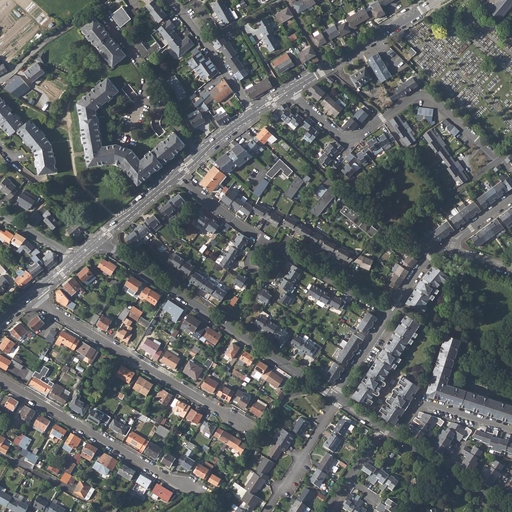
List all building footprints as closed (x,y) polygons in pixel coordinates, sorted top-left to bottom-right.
[(167,16),(153,0),(151,2),(147,5),(152,11),(150,12),(159,23),(167,16)] [(228,8),(223,0),(218,0),(212,3),(215,8),(216,10),(215,11),(217,15),(228,8)] [(299,13),(307,8),(302,0),(300,0),(296,2),(295,0),(292,2),(299,13)] [(511,0),(487,0),(488,0),(482,8),(498,21),(511,2),(511,0)] [(121,5),(110,14),(120,26),(126,21),(131,18),(121,5)] [(376,19),(385,14),(382,7),(380,5),(367,12),(371,19),(375,17),(376,19)] [(293,16),(288,7),(275,15),(280,24),(293,16)] [(235,19),(228,8),(217,15),(219,19),(221,18),(222,21),(224,25),(235,19)] [(368,21),(371,19),(367,12),(365,8),(356,13),(361,22),(367,19),(368,21)] [(355,25),(361,22),(356,13),(347,18),(349,20),(354,29),(357,27),(355,25)] [(95,48),(100,55),(105,60),(110,66),(125,54),(111,37),(109,38),(106,35),(108,33),(94,16),(79,28),(84,34),(89,40),(93,45),(94,45),(96,48),(95,48)] [(257,23),(262,30),(261,32),(264,37),(272,32),(274,31),(267,17),(257,23)] [(163,36),(168,43),(173,39),(178,35),(172,29),(175,26),(170,20),(167,22),(166,22),(158,29),(163,35),(163,36)] [(342,36),(354,29),(349,20),(337,27),(342,36)] [(130,26),(126,21),(120,26),(124,31),(130,26)] [(338,38),(342,36),(337,27),(335,25),(326,30),(328,32),(332,39),(337,36),(338,38)] [(265,42),(268,46),(267,48),(270,51),(271,52),(279,46),(276,41),(276,39),(272,32),(264,37),(262,38),(264,42),(265,42)] [(328,44),(333,41),(332,39),(328,32),(323,35),(322,33),(313,38),(318,47),(327,41),(328,44)] [(218,48),(226,42),(228,41),(230,40),(226,34),(213,42),(216,46),(214,47),(216,50),(218,48)] [(167,43),(178,56),(183,51),(184,51),(185,52),(194,45),(187,36),(182,40),(180,42),(179,40),(180,38),(178,35),(173,39),(168,43),(167,43)] [(143,58),(146,55),(149,58),(151,57),(162,48),(157,42),(148,49),(142,43),(143,42),(140,38),(133,44),(143,58)] [(233,47),(228,41),(226,42),(218,48),(220,52),(222,50),(224,53),(233,47)] [(316,55),(311,46),(297,54),(302,63),(316,55)] [(235,55),(237,54),(233,47),(224,53),(226,57),(224,58),(226,61),(235,55)] [(411,47),(407,51),(413,56),(416,53),(411,47)] [(44,50),(34,58),(44,63),(44,50)] [(208,75),(217,68),(210,60),(208,57),(206,59),(200,51),(187,61),(193,68),(194,67),(200,75),(202,76),(205,77),(208,75)] [(273,62),(280,73),(294,65),(287,53),(273,62)] [(378,53),(367,59),(381,83),(392,76),(378,53)] [(229,64),(231,67),(240,61),(235,55),(226,61),(225,62),(227,65),(229,64)] [(243,68),(244,67),(240,61),(231,67),(233,70),(231,72),(233,75),(243,68)] [(24,72),(32,82),(44,72),(37,63),(24,72)] [(240,80),(248,74),(243,68),(233,75),(235,78),(237,76),(240,80)] [(365,68),(350,77),(357,87),(372,78),(365,68)] [(176,74),(167,80),(180,101),(189,95),(176,74)] [(388,94),(392,101),(399,97),(400,98),(409,92),(418,86),(417,85),(424,80),(417,74),(388,94)] [(4,87),(19,98),(32,90),(18,75),(4,87)] [(274,88),(268,78),(260,82),(266,90),(268,89),(269,91),(274,88)] [(91,165),(105,162),(113,160),(116,161),(119,162),(125,169),(138,185),(147,177),(145,174),(147,172),(150,175),(156,170),(161,165),(168,159),(174,155),(185,145),(175,132),(141,161),(131,150),(131,152),(126,150),(126,152),(120,150),(121,149),(116,147),(117,146),(102,148),(95,112),(98,110),(96,108),(99,105),(101,107),(118,93),(107,79),(100,85),(95,89),(89,94),(91,96),(87,99),(86,97),(78,104),(77,110),(78,118),(80,117),(82,126),(80,127),(82,138),(83,145),(84,148),(86,148),(86,150),(88,149),(89,153),(85,153),(87,162),(89,162),(91,163),(91,165)] [(225,80),(217,86),(225,97),(232,91),(225,80)] [(262,93),(266,90),(260,82),(253,86),(260,96),(263,95),(262,93)] [(316,84),(308,89),(313,93),(312,95),(318,101),(325,93),(316,84)] [(194,104),(196,107),(197,106),(201,103),(203,101),(210,93),(218,102),(225,97),(217,86),(209,91),(208,90),(194,104)] [(260,96),(253,86),(247,89),(246,90),(251,99),(255,96),(256,98),(260,96)] [(0,95),(0,124),(4,130),(6,129),(8,133),(8,134),(16,128),(30,146),(32,149),(33,149),(35,151),(36,155),(35,156),(38,175),(49,173),(55,172),(54,168),(53,162),(52,156),(51,148),(46,142),(48,141),(43,135),(39,130),(33,121),(32,122),(30,119),(29,118),(22,124),(13,112),(12,112),(10,109),(0,95)] [(209,109),(205,104),(213,99),(210,95),(203,101),(201,103),(207,111),(209,109)] [(328,95),(321,103),(325,106),(326,107),(324,109),(327,112),(335,102),(328,95)] [(331,112),(332,113),(336,116),(343,108),(335,102),(327,112),(330,114),(331,112)] [(197,106),(198,109),(200,112),(189,118),(195,127),(210,119),(206,112),(201,103),(197,106)] [(220,115),(226,111),(222,106),(216,109),(219,113),(220,115)] [(361,108),(354,115),(356,117),(362,122),(371,111),(365,106),(362,109),(361,108)] [(187,115),(189,118),(200,112),(198,109),(187,115)] [(294,116),(287,109),(285,111),(283,113),(282,115),(278,112),(277,111),(272,117),(276,121),(280,117),(287,123),(289,121),(294,116)] [(214,116),(220,126),(225,122),(231,118),(226,111),(220,115),(219,113),(214,116)] [(294,116),(289,121),(296,127),(300,123),(301,122),(303,119),(297,113),(294,116)] [(398,115),(390,121),(398,133),(409,126),(406,121),(403,123),(398,115)] [(302,123),(301,124),(304,127),(311,119),(308,116),(302,123)] [(351,118),(345,124),(350,128),(353,131),(356,127),(358,124),(359,125),(362,122),(356,117),(353,120),(351,118)] [(311,119),(304,127),(307,130),(309,128),(314,122),(311,119)] [(287,123),(294,130),(296,127),(289,121),(287,123)] [(409,126),(398,133),(407,146),(416,140),(415,139),(410,132),(412,130),(409,126)] [(265,127),(256,137),(262,143),(264,144),(269,138),(273,135),(265,127)] [(309,131),(305,135),(303,137),(310,143),(312,141),(319,133),(312,127),(310,129),(309,131)] [(426,140),(432,148),(442,140),(439,136),(437,137),(432,131),(431,129),(425,134),(428,139),(426,140)] [(390,132),(387,135),(388,137),(392,142),(395,140),(390,132)] [(384,134),(376,139),(381,146),(382,147),(390,142),(387,138),(385,136),(384,134)] [(252,139),(244,148),(252,156),(260,147),(259,146),(262,143),(256,137),(253,140),(252,139)] [(374,137),(367,142),(368,145),(370,146),(373,151),(375,155),(383,149),(382,147),(381,146),(376,139),(374,137)] [(283,140),(280,144),(287,151),(291,147),(283,140)] [(449,154),(444,146),(446,145),(442,140),(432,148),(438,156),(440,154),(443,159),(449,154)] [(337,142),(334,145),(335,145),(336,147),(341,151),(344,148),(337,142)] [(253,156),(252,156),(244,148),(238,143),(230,150),(231,151),(228,153),(227,152),(215,162),(229,173),(238,165),(239,167),(253,156)] [(330,143),(323,150),(331,157),(337,150),(335,148),(333,147),(330,143)] [(366,145),(363,147),(364,149),(369,156),(372,153),(368,148),(367,146),(366,145)] [(364,149),(356,154),(358,157),(359,159),(363,163),(370,158),(369,156),(364,149)] [(324,153),(317,160),(325,167),(331,160),(324,153)] [(350,153),(348,156),(355,163),(358,160),(356,158),(350,153)] [(444,165),(450,173),(461,165),(457,161),(455,162),(449,154),(443,159),(446,163),(444,165)] [(348,156),(345,159),(351,164),(353,165),(353,166),(355,163),(348,156)] [(287,177),(293,171),(280,159),(277,161),(268,171),(266,174),(272,178),(281,168),(284,171),(282,172),(287,177)] [(123,170),(125,169),(119,162),(116,161),(113,160),(105,162),(106,164),(114,162),(118,163),(123,170)] [(337,162),(331,169),(334,171),(340,165),(337,162)] [(347,163),(341,170),(349,178),(355,170),(351,167),(350,165),(347,163)] [(450,173),(456,180),(458,179),(461,184),(468,179),(462,171),(464,169),(461,165),(450,173)] [(214,166),(207,174),(219,184),(225,175),(214,166)] [(207,174),(200,182),(212,192),(215,188),(219,184),(207,174)] [(219,184),(220,185),(227,176),(225,175),(219,184)] [(288,197),(291,199),(304,181),(297,175),(283,194),(288,197)] [(501,175),(498,176),(501,181),(509,190),(511,187),(511,180),(511,179),(509,176),(505,179),(502,175),(501,175)] [(6,198),(10,201),(17,192),(14,190),(15,188),(9,183),(10,182),(5,178),(0,184),(0,186),(2,187),(0,189),(0,191),(3,194),(5,194),(8,196),(6,198)] [(253,193),(259,198),(269,182),(263,178),(253,193)] [(501,181),(493,187),(500,197),(503,194),(509,190),(501,181)] [(322,185),(316,192),(321,197),(327,190),(322,185)] [(321,197),(309,211),(317,217),(337,193),(330,186),(327,190),(321,197)] [(493,187),(485,192),(493,202),(496,200),(500,197),(493,187)] [(250,213),(253,207),(245,201),(244,202),(240,199),(241,198),(237,195),(238,193),(234,190),(233,192),(229,189),(223,197),(231,203),(234,206),(233,207),(243,215),(244,213),(248,216),(250,213)] [(35,201),(35,200),(26,195),(27,192),(25,190),(23,193),(22,192),(17,200),(20,202),(19,204),(28,210),(30,207),(31,208),(35,201)] [(37,198),(27,192),(26,195),(35,200),(37,198)] [(493,202),(485,192),(477,199),(484,208),(493,202)] [(174,195),(171,198),(168,201),(169,202),(174,208),(177,206),(178,207),(185,202),(179,194),(175,196),(174,195)] [(229,205),(231,203),(223,197),(221,199),(229,205)] [(474,201),(466,206),(474,216),(477,214),(481,211),(474,201)] [(169,216),(176,210),(174,208),(169,202),(165,205),(164,203),(161,206),(161,207),(158,209),(164,216),(167,214),(169,216)] [(253,207),(250,213),(255,215),(257,213),(266,218),(270,211),(271,208),(268,206),(266,208),(263,206),(262,207),(256,204),(253,207)] [(340,211),(371,237),(378,231),(372,226),(372,225),(369,222),(368,223),(361,217),(362,216),(359,214),(359,215),(357,214),(358,212),(357,211),(356,213),(350,208),(350,209),(345,205),(340,211)] [(474,216),(466,206),(459,212),(466,222),(469,220),(474,216)] [(44,219),(53,230),(59,224),(50,213),(51,213),(47,210),(42,214),(46,218),(44,219)] [(511,217),(507,210),(504,213),(499,216),(501,219),(506,225),(506,226),(511,221),(511,217)] [(202,213),(199,211),(194,218),(197,220),(195,222),(202,227),(204,225),(209,219),(202,214),(202,213)] [(266,218),(265,219),(269,221),(270,219),(273,221),(272,222),(271,224),(277,227),(279,223),(280,220),(283,216),(277,214),(270,211),(266,218)] [(29,222),(35,226),(43,217),(38,212),(29,222)] [(459,212),(450,218),(457,228),(466,222),(459,212)] [(149,216),(146,218),(146,219),(143,222),(144,223),(151,231),(153,228),(160,223),(154,214),(150,217),(149,216)] [(281,224),(280,225),(286,228),(287,225),(296,230),(300,223),(293,219),(292,220),(286,216),(283,221),(281,224)] [(206,229),(213,234),(215,232),(220,226),(216,223),(217,222),(214,219),(213,220),(210,217),(209,219),(204,225),(207,227),(206,229)] [(488,224),(495,234),(503,228),(503,227),(498,221),(496,218),(488,224)] [(74,237),(75,239),(80,234),(79,233),(86,228),(78,221),(67,230),(73,238),(74,237)] [(440,226),(447,236),(450,234),(455,230),(447,221),(440,226)] [(136,228),(133,230),(134,231),(141,239),(144,237),(146,240),(153,234),(151,231),(144,223),(137,228),(136,228)] [(153,228),(156,231),(163,225),(160,223),(153,228)] [(296,230),(296,231),(299,233),(300,232),(303,234),(303,235),(302,237),(307,239),(313,229),(308,226),(307,227),(300,223),(296,230)] [(53,230),(58,235),(64,229),(59,224),(53,230)] [(479,231),(486,240),(495,234),(488,224),(485,227),(479,231)] [(447,236),(440,226),(432,232),(439,242),(442,239),(447,236)] [(0,229),(0,238),(2,240),(4,238),(8,242),(13,235),(6,230),(4,233),(0,229)] [(317,241),(316,242),(320,245),(320,244),(321,242),(324,237),(317,233),(318,232),(313,229),(307,239),(312,242),(313,241),(314,239),(317,241)] [(124,238),(131,247),(134,245),(141,239),(134,231),(131,234),(130,232),(126,235),(127,236),(124,238)] [(479,231),(474,235),(471,237),(478,247),(486,240),(479,231)] [(439,242),(432,232),(423,239),(421,240),(431,248),(439,242)] [(21,246),(26,239),(16,233),(11,240),(21,246)] [(238,235),(233,243),(235,245),(242,249),(244,245),(246,246),(248,243),(247,242),(249,239),(242,234),(240,237),(238,235)] [(35,255),(41,251),(37,248),(36,249),(29,242),(26,239),(21,246),(17,251),(19,253),(24,248),(31,254),(32,253),(34,255),(35,255)] [(137,248),(144,242),(143,242),(141,239),(134,245),(137,248)] [(322,246),(320,249),(325,252),(327,249),(336,254),(339,248),(340,247),(333,243),(332,243),(325,240),(323,243),(322,246)] [(393,240),(387,246),(390,249),(395,243),(393,240)] [(231,246),(226,254),(228,255),(235,259),(239,252),(240,253),(242,250),(242,249),(235,245),(233,247),(231,246)] [(336,254),(334,257),(339,260),(341,257),(350,262),(359,253),(355,251),(354,254),(347,250),(346,251),(339,248),(336,254)] [(162,264),(169,253),(166,250),(156,257),(162,264)] [(51,251),(44,257),(43,258),(45,260),(42,263),(45,266),(48,270),(57,262),(57,254),(51,251)] [(172,255),(167,262),(170,264),(171,264),(178,268),(182,262),(184,259),(176,254),(175,257),(172,255)] [(216,262),(219,264),(227,269),(227,270),(232,263),(233,263),(235,260),(235,259),(228,255),(226,254),(223,257),(220,255),(216,262)] [(410,254),(404,261),(405,261),(411,267),(412,267),(417,260),(410,254)] [(42,263),(35,255),(34,255),(30,258),(35,264),(28,269),(34,276),(45,266),(42,263)] [(373,260),(360,255),(354,261),(361,264),(360,266),(369,270),(373,260)] [(98,267),(110,275),(116,266),(113,263),(112,265),(103,259),(98,267)] [(178,268),(178,269),(181,271),(181,270),(189,275),(194,266),(187,261),(185,264),(182,262),(178,268)] [(396,273),(404,278),(408,271),(411,267),(405,261),(402,266),(396,263),(392,270),(396,273)] [(291,268),(286,276),(293,280),(295,281),(302,270),(292,264),(290,268),(291,268)] [(434,292),(436,288),(442,281),(445,284),(450,278),(434,264),(431,267),(434,270),(428,276),(426,274),(423,277),(424,278),(422,281),(421,280),(416,287),(418,288),(416,290),(414,289),(412,293),(415,295),(411,301),(408,299),(405,303),(424,313),(428,307),(425,306),(430,298),(432,294),(434,292)] [(78,274),(87,285),(96,278),(87,266),(78,274)] [(14,280),(21,287),(33,277),(29,272),(26,270),(24,271),(21,268),(16,272),(19,275),(14,280)] [(195,272),(189,281),(192,283),(193,283),(200,287),(204,281),(206,278),(195,272)] [(392,281),(389,286),(397,289),(404,278),(396,273),(391,280),(392,281)] [(0,292),(1,292),(0,291),(10,283),(2,274),(0,276),(0,292)] [(233,283),(241,288),(242,286),(245,288),(250,280),(247,278),(247,277),(244,275),(243,277),(239,274),(233,283)] [(203,289),(210,294),(216,285),(213,283),(215,280),(208,275),(206,278),(204,281),(200,287),(200,288),(203,290),(203,289)] [(292,285),(293,284),(291,283),(293,280),(286,276),(285,275),(283,278),(282,278),(280,281),(282,282),(279,286),(284,289),(288,292),(292,285)] [(125,285),(136,292),(142,283),(131,276),(125,285)] [(64,286),(71,295),(78,290),(80,292),(83,289),(73,278),(64,286)] [(110,283),(117,288),(120,284),(115,280),(114,281),(112,280),(110,283)] [(323,291),(324,290),(321,288),(320,289),(313,284),(307,293),(315,298),(316,296),(319,297),(323,291)] [(210,294),(210,295),(213,297),(214,296),(221,301),(227,292),(216,285),(210,294)] [(258,299),(266,304),(270,299),(272,295),(268,293),(269,292),(265,289),(265,290),(262,288),(257,295),(260,297),(258,299)] [(146,298),(155,304),(161,295),(152,289),(146,298)] [(288,292),(284,289),(282,292),(282,293),(278,300),(287,306),(293,295),(291,294),(288,292)] [(58,301),(73,310),(76,304),(69,300),(60,290),(57,292),(58,301)] [(330,304),(335,296),(331,294),(331,295),(323,291),(319,297),(316,303),(323,307),(325,304),(326,304),(327,302),(330,304)] [(103,301),(107,304),(111,298),(112,297),(107,295),(103,301)] [(235,296),(228,307),(231,309),(238,298),(235,296)] [(329,305),(337,310),(338,308),(341,309),(346,302),(343,300),(343,299),(339,297),(338,298),(335,296),(330,304),(329,305)] [(103,301),(96,313),(100,316),(107,304),(103,301)] [(168,302),(163,309),(167,311),(174,316),(180,308),(172,302),(171,303),(168,302)] [(131,310),(139,315),(142,311),(133,306),(131,310)] [(119,318),(124,321),(128,315),(131,310),(125,307),(119,318)] [(128,315),(149,327),(149,326),(151,323),(139,315),(131,310),(128,315)] [(154,319),(142,311),(139,315),(151,323),(154,319)] [(259,314),(267,319),(269,317),(269,315),(262,311),(259,314)] [(368,311),(362,319),(373,326),(374,323),(378,318),(368,311)] [(91,321),(95,323),(100,316),(96,313),(91,321)] [(259,314),(254,323),(261,328),(261,329),(264,331),(264,330),(269,323),(270,321),(267,319),(259,314)] [(29,324),(35,331),(44,323),(38,315),(29,324)] [(98,325),(106,330),(112,320),(105,317),(103,315),(98,325)] [(183,324),(191,329),(194,331),(192,335),(198,339),(201,335),(205,329),(198,325),(201,321),(194,317),(193,318),(188,315),(183,324)] [(398,357),(408,342),(410,339),(413,335),(415,332),(421,323),(408,316),(406,319),(403,318),(401,321),(402,322),(401,325),(399,324),(395,331),(396,331),(394,334),(393,333),(391,337),(393,339),(389,344),(387,343),(385,346),(386,347),(384,350),(383,349),(378,356),(380,356),(378,359),(376,358),(374,362),(377,364),(373,370),(370,368),(366,375),(368,376),(365,382),(362,380),(358,387),(360,389),(358,392),(356,390),(352,396),(366,406),(368,403),(371,405),(373,401),(371,399),(375,394),(377,395),(378,395),(379,394),(379,392),(378,392),(382,385),(383,385),(385,385),(385,382),(383,381),(392,367),(394,363),(396,360),(398,357)] [(357,327),(367,334),(369,331),(373,326),(362,319),(357,327)] [(269,323),(264,330),(272,335),(271,335),(274,337),(275,337),(279,330),(276,328),(278,326),(277,325),(270,321),(269,323)] [(15,335),(18,340),(25,335),(26,336),(30,338),(32,335),(27,332),(20,324),(10,332),(14,336),(15,335)] [(201,335),(216,345),(222,335),(207,325),(205,329),(201,335)] [(279,330),(275,337),(282,341),(282,342),(285,344),(291,335),(280,328),(279,330)] [(172,336),(175,338),(180,331),(176,329),(172,336)] [(55,338),(54,338),(56,335),(50,332),(46,340),(52,343),(55,338)] [(61,342),(74,350),(80,340),(68,334),(68,335),(62,332),(55,343),(59,346),(61,342)] [(353,333),(347,342),(357,349),(360,345),(363,340),(353,333)] [(296,334),(291,343),(298,347),(297,348),(300,350),(301,349),(305,343),(302,341),(304,339),(296,334)] [(428,396),(511,422),(511,404),(505,403),(502,402),(488,397),(487,398),(484,397),(485,396),(477,393),(477,394),(473,393),(474,392),(459,388),(455,387),(456,387),(447,384),(449,379),(448,379),(449,376),(450,376),(455,361),(454,361),(455,358),(456,358),(458,350),(457,350),(458,347),(459,347),(462,339),(445,334),(427,392),(428,396)] [(0,345),(0,348),(8,354),(15,343),(6,337),(0,345)] [(160,346),(159,345),(153,341),(147,338),(141,348),(154,355),(160,346)] [(305,343),(301,349),(300,350),(298,353),(302,356),(303,355),(305,352),(308,354),(308,355),(311,357),(311,356),(316,349),(319,345),(308,338),(307,341),(305,343)] [(82,353),(79,358),(91,365),(99,352),(82,342),(77,350),(82,353)] [(195,350),(199,353),(201,349),(197,346),(198,343),(197,342),(194,346),(193,349),(195,350)] [(225,354),(232,359),(240,347),(233,342),(225,354)] [(342,350),(352,357),(354,354),(357,349),(347,342),(342,350)] [(311,357),(314,359),(319,352),(322,347),(319,345),(316,349),(311,356),(311,357)] [(161,361),(175,369),(182,357),(179,355),(179,354),(171,349),(170,352),(167,350),(161,361)] [(336,359),(346,366),(348,363),(352,357),(342,350),(336,359)] [(245,351),(240,358),(237,363),(242,365),(243,365),(245,362),(250,365),(255,357),(245,351)] [(10,363),(21,370),(23,366),(21,364),(12,359),(10,361),(0,354),(0,365),(6,369),(10,363)] [(12,359),(21,364),(23,361),(14,356),(12,359)] [(205,365),(210,368),(212,365),(214,362),(208,359),(205,365)] [(225,367),(228,370),(236,362),(233,359),(225,367)] [(184,371),(197,378),(203,368),(190,360),(184,371)] [(255,369),(262,374),(268,366),(260,360),(255,369)] [(329,370),(339,376),(341,373),(344,369),(334,362),(329,370)] [(116,375),(129,383),(134,373),(121,365),(116,375)] [(48,384),(41,380),(43,376),(44,376),(49,369),(44,366),(40,373),(35,371),(34,373),(32,376),(34,377),(30,384),(43,391),(45,389),(51,393),(56,384),(50,381),(48,384)] [(339,376),(329,370),(326,368),(322,374),(325,376),(324,378),(334,385),(339,376)] [(26,378),(29,380),(32,376),(34,373),(30,370),(26,378)] [(244,375),(236,370),(233,374),(244,381),(248,375),(245,374),(244,375)] [(266,380),(278,388),(283,379),(272,371),(266,380)] [(72,389),(75,391),(83,378),(79,376),(72,389)] [(133,387),(147,395),(154,384),(140,376),(133,387)] [(202,386),(213,393),(219,383),(207,376),(202,386)] [(401,384),(397,390),(395,389),(393,389),(392,390),(393,392),(389,398),(388,398),(387,399),(386,401),(389,403),(385,409),(382,407),(379,410),(382,412),(380,415),(395,425),(399,418),(397,417),(399,414),(402,416),(406,409),(403,407),(407,401),(410,403),(414,396),(411,395),(413,392),(415,393),(420,387),(418,386),(419,384),(410,379),(410,380),(405,377),(403,380),(400,378),(398,382),(401,384)] [(49,395),(64,404),(69,396),(68,395),(62,392),(64,389),(56,384),(51,393),(49,395)] [(217,395),(229,401),(234,393),(223,386),(217,395)] [(156,398),(167,405),(172,395),(162,389),(156,398)] [(251,399),(243,394),(244,393),(239,389),(233,399),(239,402),(238,403),(246,408),(251,399)] [(69,406),(83,415),(89,405),(79,398),(81,395),(77,393),(69,406)] [(1,405),(14,412),(19,403),(6,396),(1,405)] [(174,409),(181,413),(180,415),(184,417),(191,406),(184,402),(183,403),(182,402),(178,400),(174,407),(174,409)] [(250,410),(261,417),(263,413),(266,415),(270,409),(266,407),(257,401),(256,401),(250,410)] [(18,417),(29,423),(35,413),(24,407),(18,417)] [(186,418),(197,424),(203,415),(199,413),(200,410),(197,408),(195,411),(192,409),(186,418)] [(98,424),(102,415),(93,410),(88,418),(98,424)] [(419,417),(417,419),(429,427),(432,429),(436,423),(441,426),(444,421),(440,418),(419,412),(418,417),(419,417)] [(40,415),(34,425),(44,431),(44,432),(50,422),(40,415)] [(159,415),(155,421),(156,422),(159,424),(163,418),(163,417),(159,415)] [(293,430),(301,436),(309,423),(301,417),(293,430)] [(418,425),(416,428),(424,434),(427,435),(429,431),(427,430),(429,427),(417,419),(415,418),(413,421),(418,425)] [(109,426),(126,436),(130,429),(114,419),(109,426)] [(331,434),(339,439),(341,436),(343,436),(347,429),(350,424),(341,419),(331,434)] [(203,430),(211,435),(216,427),(208,422),(207,423),(205,421),(203,424),(206,426),(203,430)] [(449,426),(448,429),(462,438),(466,441),(472,431),(467,427),(465,430),(458,425),(458,424),(451,422),(448,426),(449,426)] [(154,431),(165,437),(170,430),(167,429),(163,426),(162,425),(159,424),(154,431)] [(43,434),(44,431),(34,425),(32,428),(43,434)] [(51,434),(51,435),(55,437),(62,440),(67,432),(56,425),(51,434)] [(410,425),(408,428),(411,430),(411,431),(413,433),(411,436),(422,443),(425,438),(422,437),(424,434),(416,428),(410,425)] [(479,431),(476,430),(472,436),(472,438),(482,441),(487,427),(483,426),(482,428),(480,428),(479,431)] [(490,429),(487,427),(482,441),(482,443),(485,444),(485,445),(489,446),(494,433),(489,432),(490,429)] [(221,447),(224,449),(227,444),(232,436),(224,430),(224,431),(218,428),(214,435),(224,442),(221,447)] [(286,448),(286,449),(295,436),(283,429),(275,441),(277,443),(286,448)] [(443,430),(440,434),(452,442),(454,438),(460,442),(462,438),(448,429),(446,432),(443,430)] [(495,430),(494,433),(489,446),(492,447),(491,450),(496,452),(500,439),(496,438),(498,431),(495,430)] [(126,440),(143,450),(149,441),(132,431),(126,440)] [(505,452),(511,435),(505,433),(504,437),(503,437),(502,440),(500,439),(496,452),(501,453),(502,451),(505,452)] [(69,451),(73,453),(81,440),(71,434),(65,444),(71,447),(69,451)] [(323,446),(333,452),(341,440),(339,439),(331,434),(323,446)] [(440,440),(438,443),(453,453),(455,449),(452,447),(452,446),(450,444),(452,442),(440,434),(438,439),(440,440)] [(3,444),(6,439),(2,436),(0,435),(0,450),(6,454),(10,447),(3,444)] [(23,448),(23,449),(29,439),(24,436),(22,441),(18,446),(23,448)] [(241,441),(232,436),(227,444),(236,449),(234,451),(240,455),(247,445),(240,441),(241,441)] [(145,452),(156,458),(162,448),(151,442),(145,452)] [(182,465),(190,469),(195,460),(191,458),(195,452),(192,450),(195,445),(189,442),(186,447),(189,449),(186,455),(186,456),(187,457),(182,465)] [(286,448),(277,443),(275,445),(274,444),(267,454),(275,460),(282,450),(284,451),(286,448)] [(434,444),(431,449),(442,456),(444,452),(450,456),(453,453),(438,443),(436,446),(434,444)] [(87,444),(81,455),(86,458),(88,455),(93,458),(98,450),(87,444)] [(465,446),(463,450),(478,459),(479,456),(481,458),(484,453),(474,446),(471,450),(465,446)] [(23,448),(20,453),(26,457),(29,452),(23,449),(23,448)] [(466,458),(464,460),(475,468),(478,463),(476,462),(478,459),(463,450),(461,453),(464,455),(464,456),(466,458)] [(29,452),(26,457),(29,459),(28,461),(35,465),(39,458),(36,456),(32,454),(29,452)] [(161,461),(170,466),(176,457),(167,452),(161,461)] [(78,459),(81,455),(77,453),(65,472),(70,475),(76,465),(77,466),(80,461),(78,459)] [(177,462),(182,465),(187,457),(186,456),(186,455),(183,453),(177,462)] [(316,468),(326,475),(328,471),(327,470),(335,458),(327,453),(316,468)] [(98,463),(112,471),(118,462),(104,454),(98,463)] [(258,470),(256,474),(266,480),(269,476),(266,475),(274,463),(264,456),(256,469),(258,470)] [(493,465),(491,468),(505,477),(507,474),(501,470),(504,466),(494,459),(491,464),(493,465)] [(456,461),(454,464),(468,473),(470,470),(473,472),(475,468),(464,460),(462,464),(456,461)] [(365,481),(369,484),(376,472),(375,471),(375,470),(371,467),(373,464),(368,461),(363,468),(360,471),(368,476),(365,481)] [(195,472),(204,477),(209,469),(211,471),(213,466),(206,462),(204,466),(200,463),(195,472)] [(119,473),(130,480),(135,472),(124,465),(119,473)] [(48,469),(58,474),(61,470),(54,466),(53,468),(50,466),(48,469)] [(308,481),(318,487),(326,475),(316,468),(314,472),(315,472),(312,477),(311,476),(308,481)] [(487,469),(484,473),(495,481),(497,478),(499,479),(500,478),(503,480),(505,477),(491,468),(489,471),(487,469)] [(377,483),(381,485),(386,479),(388,476),(383,474),(384,473),(380,471),(378,474),(376,472),(369,484),(373,486),(377,480),(378,481),(377,483)] [(64,476),(61,480),(67,483),(71,476),(70,475),(65,472),(64,476)] [(247,490),(254,495),(258,489),(262,482),(263,483),(266,480),(256,474),(254,472),(244,488),(247,490)] [(92,473),(86,481),(87,482),(91,484),(96,475),(92,473)] [(484,473),(481,478),(483,479),(482,482),(496,492),(498,488),(492,485),(495,481),(484,473)] [(209,481),(219,487),(223,480),(213,474),(209,481)] [(136,483),(147,490),(152,482),(141,475),(136,483)] [(388,480),(386,479),(381,485),(378,490),(382,492),(386,486),(388,487),(387,489),(391,492),(397,482),(390,477),(388,480)] [(84,499),(91,487),(85,484),(83,483),(80,481),(75,490),(78,493),(77,495),(84,499)] [(254,495),(247,490),(244,488),(240,485),(235,482),(232,485),(238,489),(234,495),(246,502),(248,504),(246,507),(251,511),(258,501),(258,502),(261,499),(254,495)] [(157,496),(164,500),(166,497),(168,499),(172,494),(159,486),(158,488),(155,485),(151,492),(152,493),(157,496)] [(91,487),(84,499),(87,501),(89,500),(95,490),(91,487)] [(296,500),(305,506),(313,493),(305,487),(299,497),(298,496),(296,500)] [(0,502),(7,507),(12,498),(12,497),(0,489),(0,502)] [(342,509),(347,511),(350,511),(351,511),(356,504),(352,501),(350,503),(349,502),(353,496),(349,493),(342,504),(344,506),(342,509)] [(44,511),(46,511),(47,511),(51,506),(48,504),(49,503),(38,497),(33,506),(43,511),(44,511)] [(7,507),(16,511),(17,510),(19,511),(20,511),(25,511),(29,506),(21,501),(20,503),(12,498),(7,507)] [(302,511),(306,506),(305,506),(296,500),(293,503),(294,504),(292,508),(290,507),(287,511),(302,511)] [(364,511),(366,511),(361,508),(360,510),(358,508),(362,503),(358,500),(356,504),(351,511),(353,511),(364,511)] [(392,511),(394,511),(393,510),(396,506),(387,500),(383,504),(386,506),(385,507),(379,503),(376,507),(384,511),(392,511)] [(64,511),(66,510),(56,504),(53,503),(51,506),(47,511),(64,511)]
